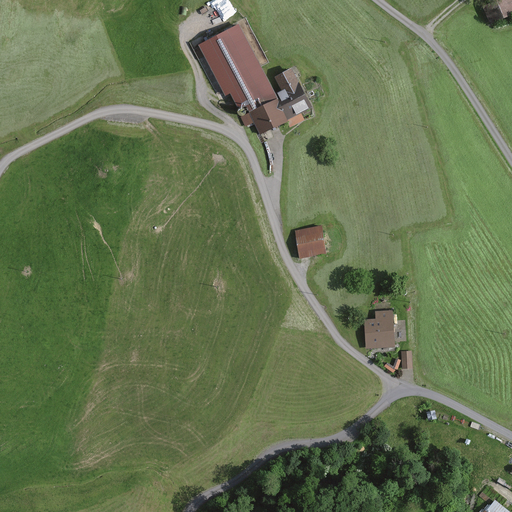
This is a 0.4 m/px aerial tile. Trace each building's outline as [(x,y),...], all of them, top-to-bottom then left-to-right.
[(511,0),(490,0),(496,22),(511,17),(511,0)] [(285,94),(247,22),(208,43),(247,115),(285,94)] [(312,86),(256,114),(270,140),(326,113),(312,86)] [(330,226),(299,231),(304,259),(335,254),(330,226)] [(370,313),(369,345),(404,346),(405,314),(370,313)] [(414,348),(403,349),(404,366),(415,366),(414,348)] [(511,511),(511,509),(496,497),(484,511),(511,511)]
